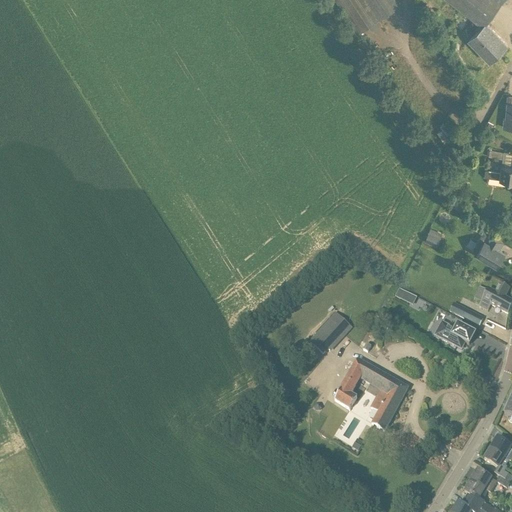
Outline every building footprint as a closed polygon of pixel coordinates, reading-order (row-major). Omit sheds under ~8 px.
[(395,0),(335,0),(358,34),(400,7),(395,0)] [(446,0),(474,21),(483,28),(486,24),(504,0),(446,0)] [(427,3),(421,9),(430,19),(436,13),(427,3)] [(483,28),(474,21),(462,33),(490,62),(508,45),(486,24),(483,28)] [(491,151),(490,158),(502,160),(504,152),(491,151)] [(485,170),(484,177),(499,180),(511,181),(511,167),(501,166),(500,172),(485,170)] [(479,245),(475,252),(477,254),(483,258),(481,261),(488,265),(490,262),(497,266),(501,258),(504,253),(506,255),(507,254),(502,251),(500,249),(504,243),(484,231),(476,244),(479,245)] [(428,234),(424,241),(436,247),(440,239),(428,234)] [(487,291),(480,307),(488,311),(491,305),(508,314),(511,307),(511,303),(504,299),(509,289),(501,285),(495,295),(487,291)] [(414,304),(417,296),(400,289),(396,297),(414,304)] [(454,305),(450,313),(479,327),(483,319),(454,305)] [(335,313),(309,342),(322,356),(328,350),(330,352),(352,328),(335,313)] [(443,325),(436,337),(457,348),(461,341),(465,344),(469,346),(475,335),(458,326),(455,331),(443,325)] [(366,344),(363,351),(368,353),(371,347),(366,344)] [(341,389),(334,402),(349,412),(358,398),(352,395),(361,381),(370,386),(366,393),(376,398),(370,409),(378,413),(371,425),(385,434),(409,389),(358,359),(356,363),(356,362),(341,389)] [(511,447),(497,439),(491,449),(506,458),(511,462),(511,461),(511,447)] [(491,449),(484,460),(497,469),(494,474),(511,484),(511,481),(511,476),(505,473),(508,468),(502,465),(506,458),(491,449)] [(478,471),(471,482),(491,493),(497,483),(498,483),(496,482),(478,471)] [(494,474),(500,477),(496,482),(498,483),(497,483),(507,490),(511,484),(494,474)] [(471,482),(465,493),(473,498),(469,504),(474,506),(483,511),(502,511),(494,506),(492,509),(485,504),(481,500),(486,491),(491,494),(491,493),(471,482)]
